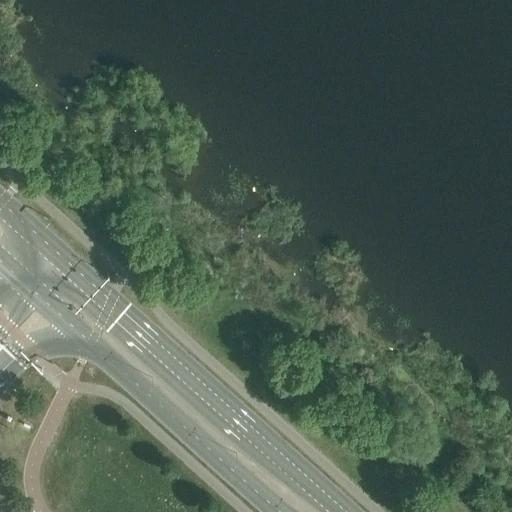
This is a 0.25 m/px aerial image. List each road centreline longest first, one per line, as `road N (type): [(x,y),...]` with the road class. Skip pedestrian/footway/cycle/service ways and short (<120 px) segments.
road 1 (secondary): [(344,511),(55,249)]
road 2 (secondary): [(91,343),(280,511)]
